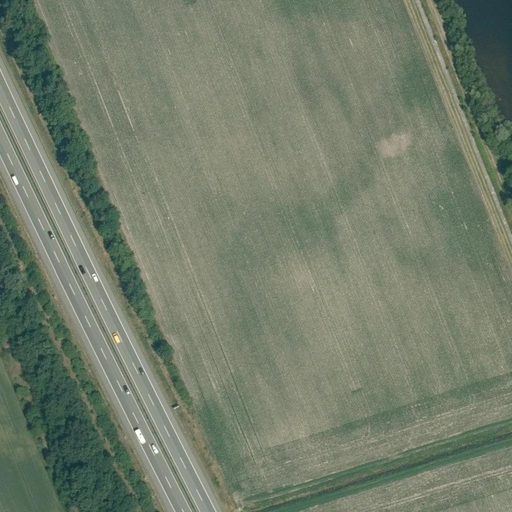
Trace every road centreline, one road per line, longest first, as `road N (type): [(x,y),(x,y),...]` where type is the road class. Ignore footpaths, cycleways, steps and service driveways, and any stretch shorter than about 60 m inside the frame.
road 1 (motorway): [(208,511),(0,88)]
road 2 (motorway): [(0,145),(182,511)]
road 3 (track): [(416,0),(511,240)]
